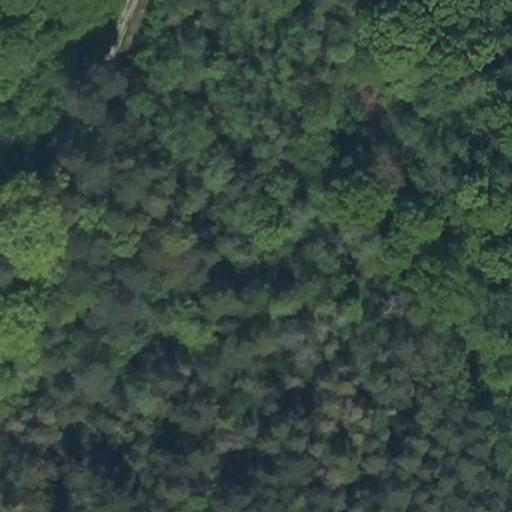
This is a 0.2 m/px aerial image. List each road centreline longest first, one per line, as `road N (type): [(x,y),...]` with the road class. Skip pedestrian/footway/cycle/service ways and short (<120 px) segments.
road 1 (track): [(136,0),(93,65),(0,142)]
road 2 (track): [(93,65),(0,178)]
